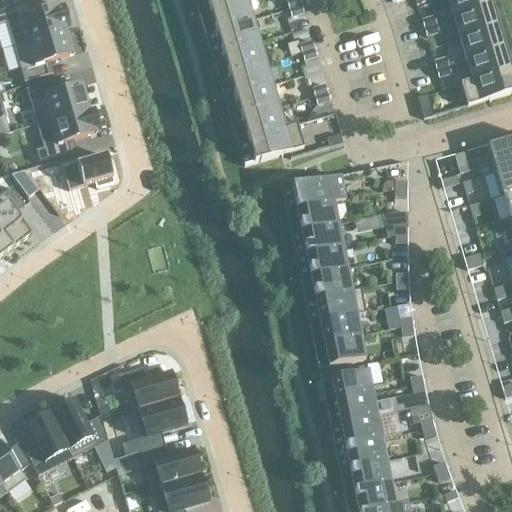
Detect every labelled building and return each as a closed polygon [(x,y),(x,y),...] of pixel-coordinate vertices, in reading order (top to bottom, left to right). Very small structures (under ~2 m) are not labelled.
[(245,0),(204,0),(208,12),(246,1),(245,0)] [(301,9),(298,0),(286,4),(288,12),(301,9)] [(453,0),(447,2),(453,23),(491,12),(487,0),(453,0)] [(246,1),(208,12),(214,34),(252,23),(246,1)] [(13,49),(66,33),(65,30),(67,29),(62,11),(59,12),(59,9),(30,18),(26,6),(0,13),(0,28),(6,26),(13,49)] [(301,9),(288,12),(291,21),(303,17),(301,9)] [(491,12),(453,23),(460,43),(497,32),(491,12)] [(433,19),(421,23),(423,31),(436,28),(433,19)] [(252,23),(214,34),(221,56),(259,45),(252,23)] [(436,28),(423,31),(426,40),(438,36),(436,28)] [(285,30),(260,40),(266,54),(291,44),(285,30)] [(460,43),(466,64),(503,53),(497,32),(460,43)] [(73,57),(66,33),(13,49),(24,85),(47,78),(44,66),(73,57)] [(313,52),(311,44),(298,48),(301,56),(313,52)] [(259,45),(221,56),(227,78),(265,67),(259,45)] [(313,52),(301,56),(303,64),(316,61),(313,52)] [(503,53),(466,64),(471,84),(460,87),(460,88),(509,74),(503,53)] [(445,61),(433,64),(435,73),(448,69),(445,61)] [(265,67),(227,78),(234,100),(271,89),(265,67)] [(448,69),(435,73),(438,81),(450,77),(448,69)] [(511,96),(511,82),(509,74),(460,88),(466,110),(488,103),(489,105),(490,105),(489,103),(511,96)] [(36,127),(89,112),(82,88),(53,96),(49,85),(26,91),(36,127)] [(314,100),(326,96),(324,88),(311,92),(314,100)] [(271,89),(234,100),(240,121),(278,110),(271,89)] [(314,100),(316,108),(329,105),(326,96),(314,100)] [(432,120),(426,98),(417,101),(423,122),(432,120)] [(278,110),(240,121),(247,143),(296,129),(296,128),(284,131),(278,110)] [(35,153),(39,165),(70,156),(67,144),(96,136),(95,133),(98,133),(92,114),(90,115),(89,112),(36,127),(43,151),(35,153)] [(243,167),(244,169),(253,166),(280,158),(281,160),(281,158),(302,152),(296,129),(247,143),(253,164),(243,167)] [(326,142),(328,150),(342,147),(339,138),(326,142)] [(511,144),(487,152),(494,176),(511,170),(511,144)] [(105,159),(61,172),(68,194),(93,187),(95,192),(113,187),(105,159)] [(511,170),(494,176),(501,199),(511,195),(511,170)] [(23,174),(10,178),(27,201),(37,193),(23,174)] [(296,212),(344,203),(340,179),(291,189),(296,212)] [(440,184),(443,191),(458,187),(456,179),(440,184)] [(394,193),(406,193),(406,185),(394,184),(394,193)] [(465,197),(472,195),(469,184),(462,186),(465,197)] [(11,190),(0,198),(0,236),(12,252),(31,238),(14,216),(24,209),(11,190)] [(406,193),(394,193),(394,201),(406,201),(406,193)] [(511,195),(501,199),(501,200),(506,199),(511,220),(507,221),(508,222),(511,220),(511,195)] [(300,235),(337,227),(333,206),(345,203),(344,203),(296,212),(300,235)] [(469,209),(472,220),(479,218),(476,207),(469,209)] [(366,221),(369,233),(383,230),(380,219),(366,221)] [(305,257),(342,250),(337,227),(300,235),(305,257)] [(394,239),(406,239),(406,231),(394,231),(394,239)] [(0,261),(12,252),(0,236),(0,261)] [(406,239),(394,239),(394,248),(406,247),(406,239)] [(309,279),(346,272),(342,250),(305,257),(309,279)] [(471,260),(474,271),(482,268),(479,257),(471,260)] [(474,271),(471,260),(464,262),(467,273),(474,271)] [(314,302),(360,292),(351,294),(346,272),(309,279),(314,302)] [(395,286),(407,285),(406,277),(394,278),(395,286)] [(407,285),(395,286),(395,294),(407,293),(407,285)] [(495,291),(499,302),(506,300),(503,289),(495,291)] [(152,290),(127,298),(131,309),(155,301),(152,290)] [(318,324),(365,315),(360,292),(314,302),(318,324)] [(503,326),(511,323),(511,320),(509,312),(500,315),(503,326)] [(323,346),(360,339),(356,318),(365,316),(365,315),(318,324),(323,346)] [(400,331),(412,329),(410,321),(399,323),(400,331)] [(412,329),(400,331),(401,339),(413,337),(412,329)] [(323,346),(328,370),(365,362),(360,339),(323,346)] [(142,370),(117,378),(121,390),(125,389),(133,415),(177,402),(173,390),(176,389),(172,378),(170,379),(169,376),(146,382),(142,370)] [(367,374),(330,382),(335,405),(372,397),(367,374)] [(410,389),(422,387),(421,379),(409,381),(410,389)] [(422,387),(410,389),(412,397),(424,395),(422,387)] [(505,401),(511,399),(508,388),(501,390),(505,401)] [(339,427),(376,420),(372,397),(335,405),(339,427)] [(177,402),(133,415),(141,440),(136,442),(140,455),(165,447),(162,435),(184,428),(183,425),(186,425),(183,413),(180,414),(177,402)] [(60,411),(49,417),(70,458),(94,445),(96,450),(106,445),(98,420),(84,427),(73,405),(71,406),(69,404),(59,409),(60,411)] [(27,428),(25,429),(37,452),(26,457),(37,480),(48,474),(46,470),(70,458),(49,417),(38,423),(37,420),(26,426),(27,428)] [(344,449),(381,442),(376,420),(339,427),(344,449)] [(421,434),(433,431),(431,423),(419,426),(421,434)] [(433,431),(421,434),(423,442),(435,439),(433,431)] [(349,472),(385,464),(381,442),(344,449),(349,472)] [(0,446),(0,487),(6,496),(26,482),(20,474),(30,467),(15,448),(6,454),(0,446)] [(165,447),(140,455),(143,467),(148,466),(156,492),(199,479),(196,467),(198,466),(195,455),(192,455),(192,453),(169,460),(165,447)] [(353,494),(390,487),(385,464),(349,472),(353,494)] [(435,477),(446,473),(443,466),(432,470),(435,477)] [(446,473),(435,477),(437,485),(449,481),(446,473)] [(199,479),(156,492),(161,511),(184,511),(207,504),(206,502),(209,501),(205,490),(203,491),(199,479)] [(356,511),(379,511),(406,507),(406,506),(394,508),(390,487),(353,494),(356,511)] [(443,498),(446,506),(457,502),(454,494),(443,498)]
